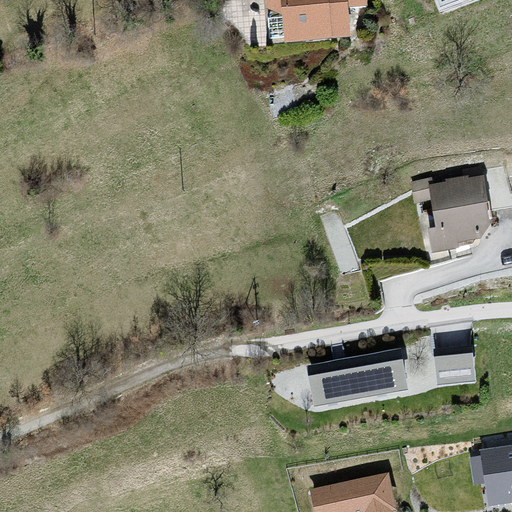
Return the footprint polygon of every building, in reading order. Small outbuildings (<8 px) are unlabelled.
[(338,0),(269,0),(273,46),(341,40),(338,0)] [(420,0),(428,19),(480,0),(420,0)] [(475,196),(424,203),(431,255),(482,248),(475,196)] [(298,380),(301,420),(472,406),(468,366),(298,380)] [(511,511),(511,468),(469,474),(473,511),(511,511)] [(383,511),(381,496),(303,505),(303,511),(383,511)]
